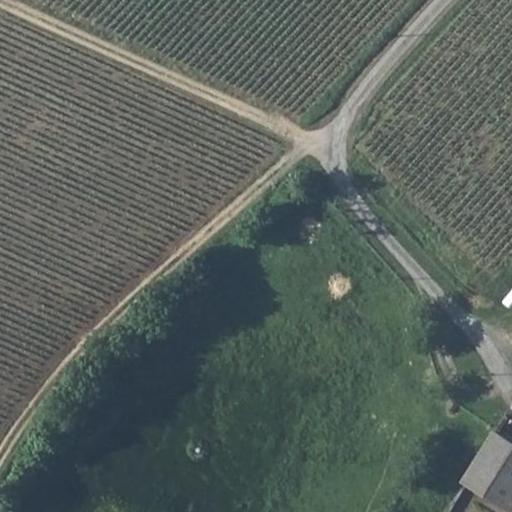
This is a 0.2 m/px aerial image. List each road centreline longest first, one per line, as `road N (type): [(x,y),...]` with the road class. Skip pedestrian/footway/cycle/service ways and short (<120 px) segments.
road 1 (track): [(0,453),(64,363),(150,274),(307,142),(341,144)]
road 2 (unclassified): [(511,370),(363,213),(339,176),(348,114),(445,0)]
road 3 (track): [(307,142),(1,0)]
